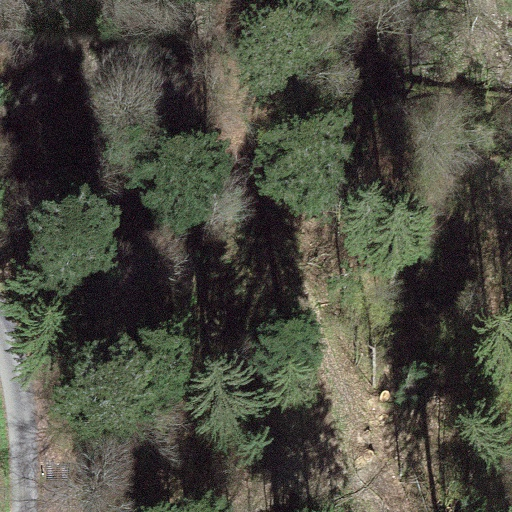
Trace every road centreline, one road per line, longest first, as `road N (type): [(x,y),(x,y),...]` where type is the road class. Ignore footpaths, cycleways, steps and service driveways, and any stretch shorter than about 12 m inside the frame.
road 1 (track): [(369,511),(334,377),(210,54),(176,0)]
road 2 (track): [(0,330),(22,415),(24,511)]
